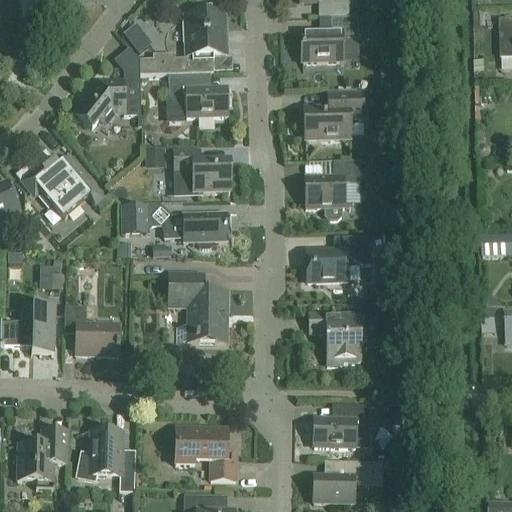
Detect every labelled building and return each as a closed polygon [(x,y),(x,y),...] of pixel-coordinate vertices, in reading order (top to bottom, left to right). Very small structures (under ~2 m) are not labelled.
[(299,0),(300,5),(337,4),(337,17),(348,17),(347,2),(349,2),(348,0),(299,0)] [(186,62),(174,63),(174,58),(153,59),(153,63),(139,64),(140,79),(213,77),(212,58),(225,58),(224,18),(184,20),(186,62)] [(301,50),(301,67),(342,65),(342,43),(358,43),(357,20),(330,21),(330,35),(301,36),(302,50),(301,50)] [(511,20),(500,21),(501,60),(511,60),(511,20)] [(210,77),(168,79),(168,102),(185,101),(186,121),(227,120),(226,91),(210,92),(210,77)] [(123,120),(140,120),(140,85),(99,86),(74,118),(91,132),(99,123),(106,128),(114,117),(123,116),(123,120)] [(335,111),(304,112),(305,143),(349,142),(349,124),(363,124),(362,96),(334,97),(335,111)] [(173,154),(173,178),(173,198),(192,198),(229,197),(229,166),(198,167),(198,154),(173,154)] [(17,180),(29,195),(35,190),(52,211),(56,207),(66,220),(88,201),(94,208),(107,197),(74,157),(57,170),(46,156),(17,180)] [(343,188),(360,187),(359,165),(333,165),(333,180),(304,181),(305,212),(324,212),(324,221),(328,224),(337,224),(341,220),(341,211),(344,211),(343,188)] [(0,222),(19,215),(7,185),(0,188),(0,222)] [(125,212),(125,236),(149,236),(149,230),(149,212),(125,212)] [(226,217),(182,218),(182,220),(173,220),(164,230),(164,243),(183,242),(183,247),(197,246),(197,248),(198,250),(200,252),(202,253),(208,253),(210,252),(211,250),(212,248),(212,246),(226,246),(226,217)] [(306,256),(307,286),(346,285),(346,269),(371,269),(370,240),(333,241),(333,255),(306,256)] [(187,329),(176,329),(176,346),(226,347),(227,296),(202,295),(203,279),(168,278),(168,311),(187,312),(187,329)] [(0,350),(31,351),(31,359),(53,360),(54,310),(32,309),(32,320),(26,323),(22,324),(17,326),(13,326),(8,327),(0,326),(0,350)] [(75,338),(75,360),(117,361),(118,328),(85,327),(85,312),(65,311),(64,338),(75,338)] [(341,369),(341,366),(360,366),(359,344),(363,344),(363,318),(338,318),(338,317),(308,318),(309,337),(326,337),(326,370),(341,369)] [(314,451),(355,452),(355,432),(368,432),(368,409),(331,409),(331,423),(314,422),(314,451)] [(210,466),(210,485),(235,485),(235,456),(227,456),(227,433),(175,432),(174,469),(194,470),(194,466),(210,466)] [(35,485),(35,493),(52,494),(53,468),(66,468),(67,435),(41,435),(41,449),(17,448),(17,485),(35,485)] [(119,480),(119,496),(134,497),(135,469),(120,468),(121,437),(91,436),(90,460),(82,458),(77,481),(93,484),(94,480),(119,480)] [(312,507),(353,508),(353,489),(371,489),(372,466),(344,466),(344,480),(313,479),(312,507)] [(208,511),(208,500),(183,499),(183,511),(208,511)]
